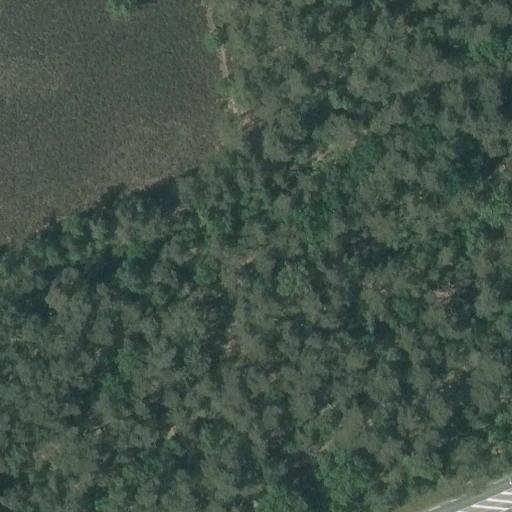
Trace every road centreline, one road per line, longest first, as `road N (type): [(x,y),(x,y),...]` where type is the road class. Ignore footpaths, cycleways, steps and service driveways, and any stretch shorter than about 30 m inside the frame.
road 1 (track): [(0,264),(259,183),(275,165)]
road 2 (track): [(275,165),(368,122),(493,0)]
